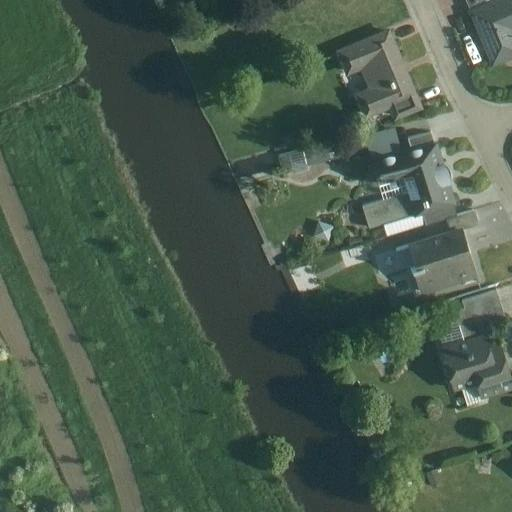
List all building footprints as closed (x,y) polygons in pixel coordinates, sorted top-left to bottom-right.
[(511,0),(500,0),(469,13),(491,68),(511,59),(511,0)] [(392,29),(337,51),(347,76),(362,70),(369,88),(354,93),(364,118),(390,108),(395,122),(425,110),(392,29)] [(440,143),(366,162),(372,184),(414,172),(422,199),(410,203),(413,217),(457,205),(440,143)] [(466,226),(407,243),(421,291),(479,274),(466,226)] [(467,330),(510,321),(503,289),(460,298),(467,330)] [(492,348),(487,332),(440,346),(454,392),(474,385),(477,393),(511,382),(511,370),(504,344),(492,348)]
